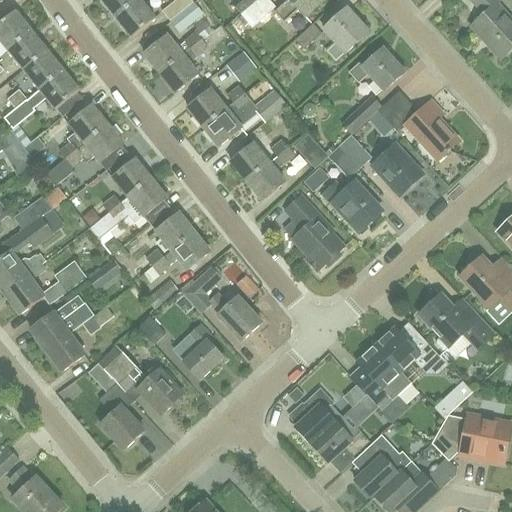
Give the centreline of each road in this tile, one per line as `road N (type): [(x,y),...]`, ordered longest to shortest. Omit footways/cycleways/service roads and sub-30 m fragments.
road 1 (residential): [(323,334),(58,0)]
road 2 (residential): [(323,334),(511,160)]
road 3 (residential): [(126,511),(0,356)]
road 4 (residential): [(385,0),(511,140)]
road 5 (residential): [(136,511),(237,421)]
road 6 (residential): [(320,511),(237,421)]
road 7 (residential): [(237,421),(323,334)]
